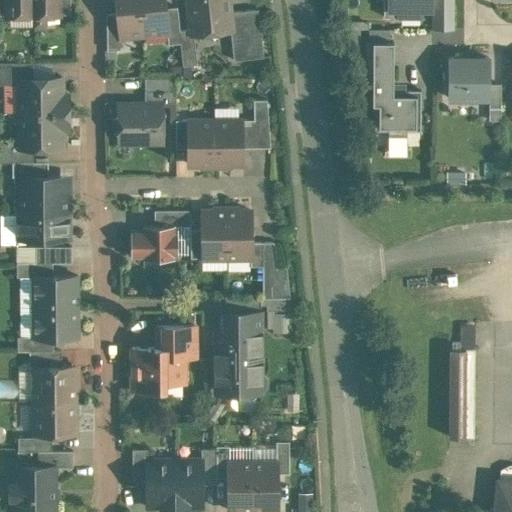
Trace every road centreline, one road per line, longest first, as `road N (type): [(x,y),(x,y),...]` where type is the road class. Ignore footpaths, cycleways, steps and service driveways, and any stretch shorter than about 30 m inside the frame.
road 1 (tertiary): [(302,0),(357,511)]
road 2 (residential): [(106,511),(110,246),(95,207),(94,0)]
road 3 (unknown): [(109,279),(271,279)]
road 4 (unknown): [(95,166),(255,165)]
